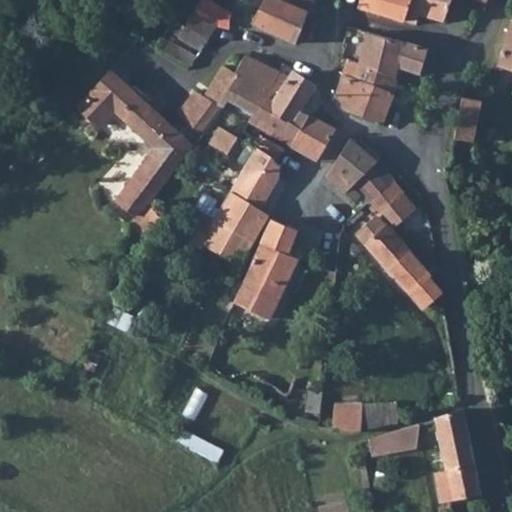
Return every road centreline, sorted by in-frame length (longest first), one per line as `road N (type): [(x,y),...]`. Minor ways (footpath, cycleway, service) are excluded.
road 1 (unclassified): [(501,511),(435,147)]
road 2 (unclassified): [(469,56),(395,27),(340,19),(327,58)]
road 3 (unclassified): [(327,58),(334,112),(380,137),(435,147)]
road 4 (unclassified): [(327,58),(239,44),(196,75)]
